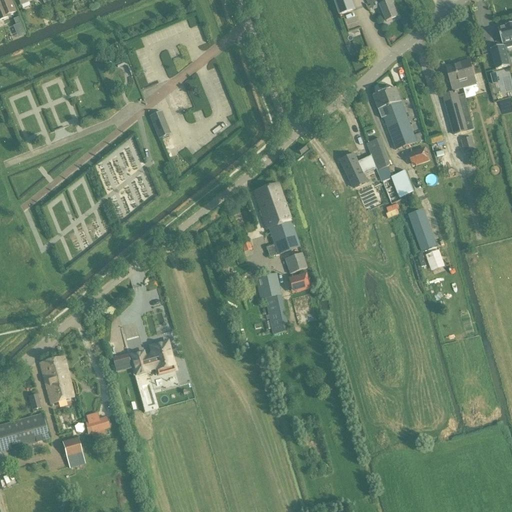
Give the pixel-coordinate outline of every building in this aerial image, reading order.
[(0,0),(0,15),(1,19),(15,13),(11,2),(4,4),(2,0),(0,0)] [(334,0),(340,15),(355,10),(351,0),(334,0)] [(367,0),(369,5),(379,1),(386,21),(398,17),(391,0),(367,0)] [(10,20),(17,38),(24,35),(17,17),(10,20)] [(511,24),(506,26),(507,27),(499,29),(503,45),(506,44),(507,49),(511,47),(511,24)] [(496,71),(510,67),(504,46),(490,50),(496,71)] [(447,67),(447,71),(445,71),(447,77),(449,76),(451,85),(474,80),(469,62),(447,67)] [(396,150),(426,139),(424,132),(414,136),(396,88),(374,97),(382,119),(384,119),(396,150)] [(467,132),(457,93),(443,96),(454,135),(467,132)] [(152,124),(164,120),(161,112),(151,116),(149,117),(152,124)] [(164,120),(152,124),(153,125),(159,139),(170,135),(164,121),(164,120)] [(473,137),(461,140),(464,152),(476,149),(473,137)] [(377,171),(390,167),(380,140),(367,144),(377,171)] [(301,156),(308,150),(304,146),(297,151),(301,156)] [(412,168),(430,159),(424,147),(405,156),(412,168)] [(354,155),(340,162),(352,187),(355,186),(356,189),(366,184),(364,181),(366,180),(354,155)] [(400,198),(414,193),(406,173),(392,178),(393,178),(383,182),(392,205),(401,201),(400,198)] [(270,258),(299,248),(278,184),(254,193),(267,231),(269,230),(274,246),(267,249),(270,258)] [(422,254),(439,249),(428,214),(412,219),(422,254)] [(244,253),(251,251),(246,233),(238,235),(244,253)] [(290,274),(306,269),(301,254),(285,260),(290,274)] [(421,255),(417,256),(421,267),(425,265),(421,255)] [(273,335),(289,331),(276,274),(256,279),(260,301),(265,300),(273,335)] [(288,293),(308,290),(306,275),(286,278),(288,293)] [(146,356),(144,351),(129,355),(135,378),(151,374),(150,372),(155,371),(157,378),(177,373),(175,367),(176,366),(169,341),(148,347),(150,355),(146,356)] [(51,405),(73,398),(64,357),(40,364),(51,405)] [(32,411),(41,408),(37,396),(28,398),(32,411)] [(0,452),(49,439),(43,415),(0,426),(0,452)] [(104,430),(109,428),(106,418),(85,425),(88,434),(91,434),(93,439),(105,434),(104,430)] [(368,433),(372,449),(385,446),(381,431),(368,433)] [(69,469),(85,465),(77,439),(62,444),(69,469)]
